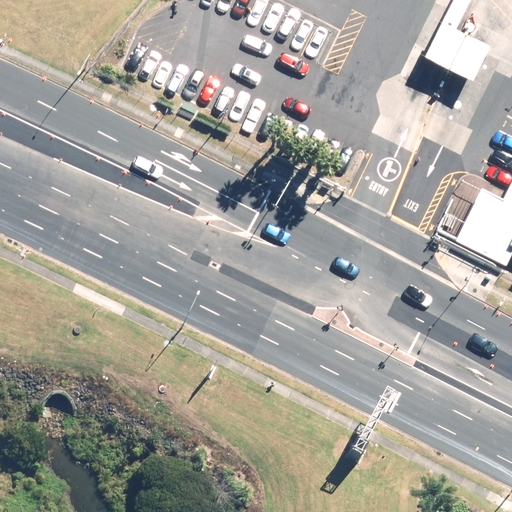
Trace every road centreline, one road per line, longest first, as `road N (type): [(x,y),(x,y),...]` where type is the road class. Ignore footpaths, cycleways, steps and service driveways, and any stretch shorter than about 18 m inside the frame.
road 1 (primary): [(511,452),(78,220)]
road 2 (primary): [(0,82),(364,266)]
road 3 (primary): [(364,266),(343,278),(312,276),(179,224),(78,220)]
road 4 (primary): [(511,383),(382,319),(364,302),(364,266)]
road 5 (primary): [(364,266),(511,343)]
